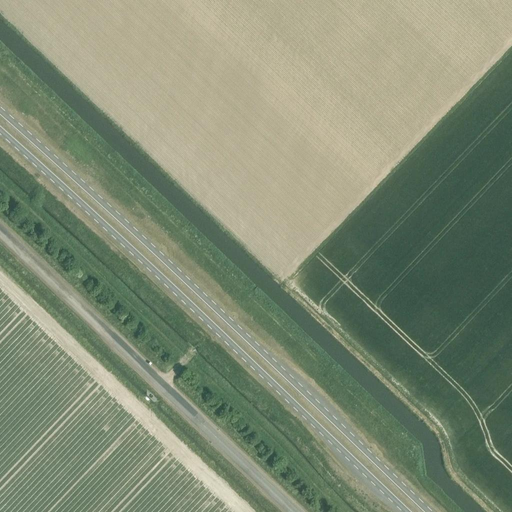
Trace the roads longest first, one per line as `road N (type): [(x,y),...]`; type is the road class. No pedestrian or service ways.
road 1 (primary): [(427,511),(0,111)]
road 2 (primary): [(0,131),(404,511)]
road 3 (track): [(0,185),(345,511)]
road 4 (unclassified): [(292,511),(0,231)]
